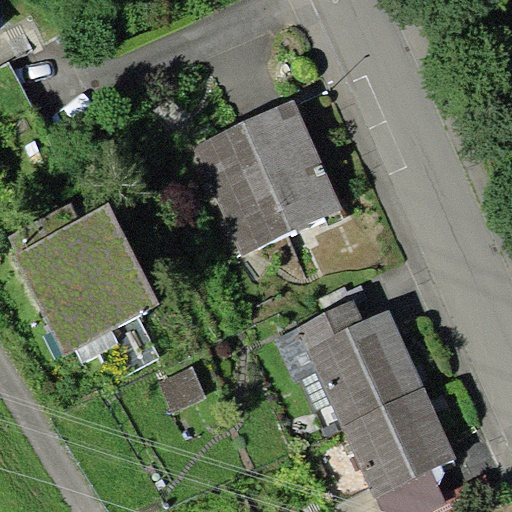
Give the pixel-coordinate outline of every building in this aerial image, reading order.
[(345,208),(295,99),(193,146),(243,254),(345,208)] [(161,303),(108,205),(79,220),(70,205),(8,238),(17,254),(12,257),(65,355),(76,348),(111,330),(118,344),(99,354),(113,381),(159,357),(137,316),(161,303)] [(355,299),(298,326),(309,349),(366,321),(355,299)] [(342,424),(424,386),(389,311),(366,321),(309,349),(298,326),(274,338),(296,382),(317,372),(342,424)] [(118,344),(111,330),(76,348),(83,363),(99,354),(118,344)] [(206,398),(191,367),(159,383),(174,413),(206,398)] [(457,457),(424,386),(342,424),(376,496),(430,469),(457,457)] [(426,511),(447,502),(430,469),(376,496),(384,511),(426,511)]
